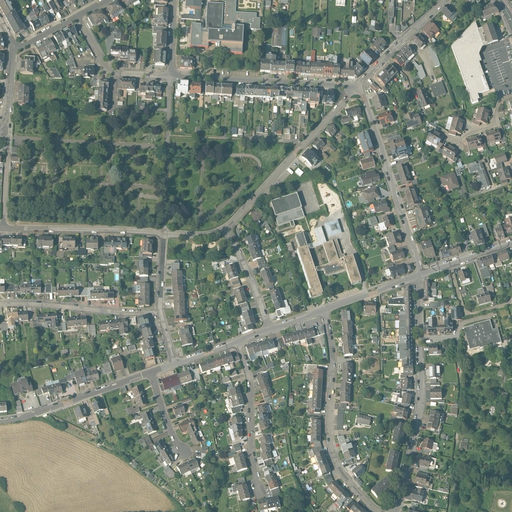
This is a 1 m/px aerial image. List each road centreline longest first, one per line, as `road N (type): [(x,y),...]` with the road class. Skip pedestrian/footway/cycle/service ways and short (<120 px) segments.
road 1 (residential): [(378,511),(334,460),(325,309)]
road 2 (residential): [(354,88),(364,98),(419,275)]
road 3 (residential): [(225,232),(354,88)]
road 4 (residential): [(169,75),(354,88)]
road 5 (residential): [(395,511),(421,400),(420,340)]
road 6 (residential): [(1,230),(164,232)]
road 7 (residential): [(159,312),(0,303)]
road 8 (residential): [(150,372),(0,420)]
road 9 (residential): [(258,493),(250,385),(236,341)]
road 10 (residential): [(354,88),(446,0)]
road 11 (residential): [(76,16),(112,72),(169,75)]
